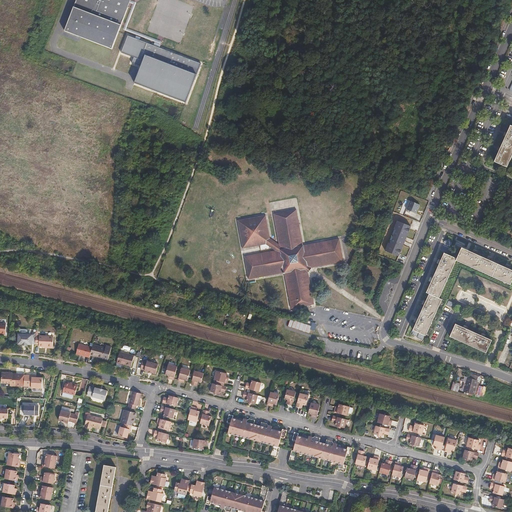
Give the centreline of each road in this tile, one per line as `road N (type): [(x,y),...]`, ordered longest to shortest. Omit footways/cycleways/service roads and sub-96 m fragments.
road 1 (residential): [(511,380),(384,337),(428,218)]
road 2 (residential): [(279,474),(469,511)]
road 3 (residential): [(0,359),(154,386)]
road 4 (residential): [(428,218),(486,87)]
road 5 (residential): [(146,452),(279,474)]
road 6 (residential): [(117,449),(72,431),(0,429)]
